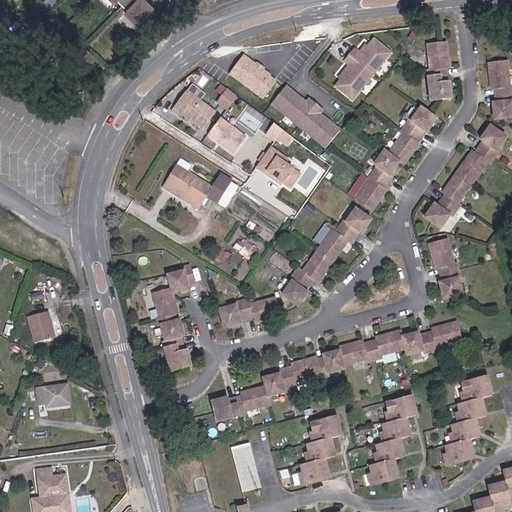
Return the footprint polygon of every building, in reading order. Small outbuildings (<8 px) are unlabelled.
[(106,0),(112,6),(114,3),(125,14),(123,17),(135,28),(151,12),(139,0),(137,3),(133,0),(106,0)] [(351,100),(389,55),(374,41),(361,56),(354,50),(344,62),(351,67),(335,86),(351,100)] [(446,46),(441,47),(427,49),(430,71),(427,72),(430,103),(451,101),(449,85),(446,85),(445,71),(448,70),(446,46)] [(272,75),(245,54),(232,71),(265,97),(278,81),(271,76),(272,75)] [(506,62),(487,65),(490,89),(494,88),(496,103),(492,103),(495,120),(511,118),(511,106),(511,102),(511,86),(509,87),(506,62)] [(218,102),(229,108),(238,92),(226,87),(218,102)] [(306,103),(285,87),(272,103),(326,146),(340,129),(319,113),(322,110),(309,100),(306,103)] [(87,95),(82,89),(73,96),(77,102),(87,95)] [(202,129),(216,111),(188,90),(173,110),(179,115),(181,113),(202,129)] [(436,121),(421,110),(411,123),(409,121),(399,134),(402,136),(387,156),(383,153),(373,165),(376,168),(367,180),(370,182),(355,201),(371,213),(385,193),(382,191),(391,180),(389,177),(399,164),(403,166),(418,147),(415,145),(423,133),(425,134),(436,121)] [(220,117),(208,134),(234,153),(246,137),(220,117)] [(275,139),(282,128),(274,122),(266,133),(275,139)] [(505,137),(490,126),(480,139),(483,141),(474,152),(472,151),(442,191),(445,194),(436,205),(434,203),(425,216),(439,227),(449,215),(451,217),(461,204),(458,202),(487,163),(489,164),(498,151),(496,150),(505,137)] [(293,136),(283,128),(277,137),(287,144),(293,136)] [(288,158),(270,145),(255,167),(265,174),(266,172),(274,177),(273,179),(281,185),(282,183),(290,188),(301,173),(286,162),(288,158)] [(165,183),(201,205),(206,196),(217,204),(231,181),(220,174),(212,187),(176,165),(165,183)] [(198,209),(201,205),(165,183),(162,187),(198,209)] [(370,221),(355,209),(345,223),(343,222),(334,233),(331,231),(301,270),(298,268),(288,280),(290,282),(280,294),(295,306),(306,292),(303,290),(312,279),(315,281),(347,243),(348,244),(358,233),(359,235),(370,221)] [(439,281),(442,293),(443,297),(461,293),(456,277),(460,276),(456,262),(453,263),(446,239),(428,243),(435,267),(438,267),(442,281),(439,281)] [(193,283),(188,265),(181,267),(182,272),(166,276),(169,289),(150,294),(157,317),(154,318),(156,326),(159,324),(162,339),(160,340),(169,371),(183,367),(190,365),(185,349),(182,350),(178,337),(182,336),(177,319),(174,320),(172,314),(175,313),(171,294),(187,289),(186,285),(193,283)] [(234,305),(218,309),(223,328),(239,323),(238,320),(251,317),(253,322),(278,316),(273,298),(249,304),(247,298),(233,302),(234,305)] [(47,312),(27,318),(34,343),(54,337),(47,312)] [(227,395),(211,399),(214,410),(216,420),(246,411),(245,409),(270,402),(267,395),(284,390),(283,385),(296,382),(295,379),(319,373),(320,375),(328,373),(327,370),(343,366),(342,363),(366,357),(367,360),(381,356),(381,353),(404,347),(406,353),(421,348),(422,352),(437,347),(437,344),(460,338),(458,329),(459,329),(456,320),(431,327),(432,330),(418,334),(417,330),(401,334),(399,329),(375,335),(376,338),(361,342),(360,339),(336,345),(337,348),(321,352),(322,355),(315,357),(314,354),(290,361),(291,364),(277,369),(277,371),(262,375),(265,384),(241,391),(242,394),(227,398),(227,395)] [(482,396),(490,394),(488,387),(492,386),(489,375),(464,381),(467,388),(463,390),(466,400),(459,402),(461,409),(458,410),(461,420),(453,422),(455,429),(451,431),(454,441),(447,443),(449,451),(445,452),(448,463),(471,457),(469,449),(472,448),(470,438),(477,436),(475,429),(479,427),(476,417),(484,415),(481,408),(485,407),(482,396)] [(67,384),(36,389),(38,405),(45,404),(46,407),(69,404),(67,384)] [(387,409),(388,412),(390,419),(384,421),(386,428),(382,429),(385,439),(378,441),(380,448),(376,450),(379,460),(371,462),(373,469),(369,470),(372,481),(396,475),(394,467),(396,467),(393,457),(401,455),(399,447),(403,446),(400,436),(407,434),(405,427),(409,426),(407,415),(414,413),(412,406),(416,405),(413,394),(389,401),(391,408),(387,409)] [(306,448),(308,457),(309,459),(301,461),(304,468),(300,468),(303,479),(322,474),(324,473),(322,466),(326,465),(323,455),(331,453),(329,446),(333,444),(330,434),(338,432),(335,425),(339,424),(337,414),(313,420),(314,427),(311,428),(314,439),(308,440),(310,447),(306,448)] [(244,484),(249,483),(262,480),(251,438),(234,443),(244,484)] [(511,466),(510,467),(511,471),(504,473),(506,480),(495,483),(496,487),(489,489),(491,496),(480,499),(482,502),(474,504),(476,511),(473,511),(494,511),(495,511),(505,509),(504,505),(511,503),(510,496),(511,495),(511,466)] [(68,495),(65,475),(51,477),(50,468),(36,470),(40,498),(68,495)] [(253,495),(249,483),(244,484),(247,496),(253,495)] [(71,511),(69,496),(33,502),(34,511),(71,511)]
